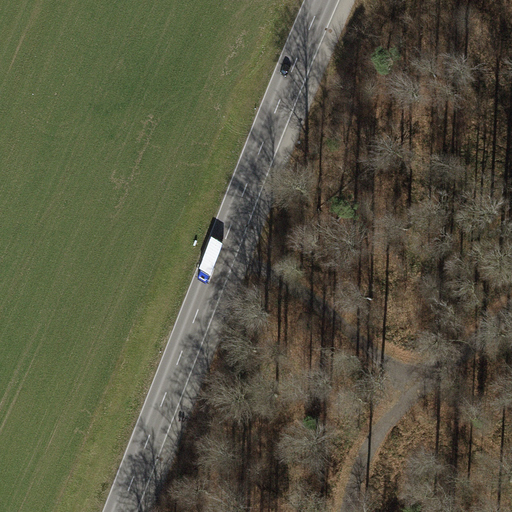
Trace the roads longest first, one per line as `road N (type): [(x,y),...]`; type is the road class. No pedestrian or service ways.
road 1 (secondary): [(322,0),(120,511)]
road 2 (track): [(511,314),(396,415),(366,460),(348,511)]
road 3 (track): [(426,386),(290,283),(222,249)]
